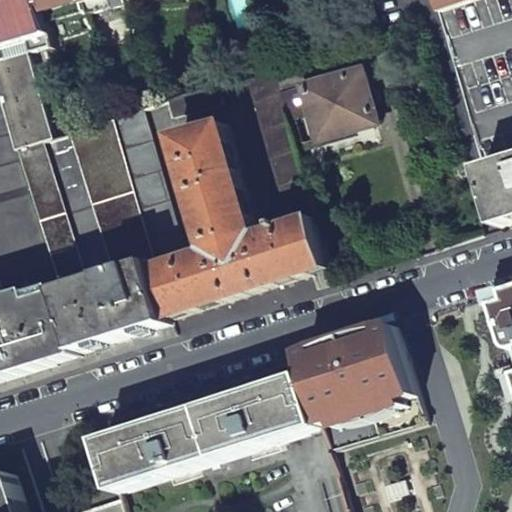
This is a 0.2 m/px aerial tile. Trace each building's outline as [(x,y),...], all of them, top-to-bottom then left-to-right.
[(0,0),(0,53),(33,44),(35,55),(57,49),(51,27),(43,0),(0,0)] [(43,0),(51,27),(90,17),(85,0),(43,0)] [(85,0),(90,17),(128,6),(126,0),(85,0)] [(436,0),(440,13),(477,0),(436,0)] [(0,82),(20,154),(56,142),(31,56),(35,55),(33,44),(0,53),(0,82)] [(250,63),(251,76),(277,68),(270,47),(255,50),(256,60),(250,63)] [(277,68),(284,96),(309,89),(312,88),(305,58),(277,68)] [(250,77),(286,204),(312,196),(290,116),(284,96),(277,68),(251,76),(250,77)] [(314,109),(323,142),(381,126),(366,73),(312,88),(309,89),(314,109)] [(0,292),(3,292),(0,282),(0,281),(52,267),(20,154),(0,82),(0,292)] [(221,87),(171,104),(176,120),(226,106),(221,87)] [(284,96),(290,116),(314,109),(309,89),(284,96)] [(439,119),(446,144),(475,135),(468,110),(439,119)] [(159,265),(161,272),(189,263),(146,112),(119,123),(159,265)] [(64,291),(66,294),(159,265),(119,123),(56,142),(20,154),(52,267),(59,292),(64,291)] [(161,272),(175,323),(268,293),(333,272),(320,221),(264,239),(232,127),(182,141),(214,255),(189,263),(161,272)] [(511,164),(486,172),(502,230),(511,226),(511,164)] [(66,294),(84,356),(128,342),(176,328),(175,323),(161,272),(159,265),(66,294)] [(0,385),(57,367),(85,358),(84,356),(66,294),(64,291),(59,292),(39,299),(38,296),(0,306),(0,385)] [(511,511),(511,292),(511,293),(494,299),(508,348),(511,352),(511,511)] [(328,431),(336,455),(433,426),(403,328),(354,344),(305,360),(311,379),(328,431)] [(108,445),(123,497),(328,431),(311,379),(300,383),(294,385),(255,398),(247,400),(239,403),(210,412),(184,420),(176,423),(167,426),(108,445)] [(0,511),(30,511),(19,477),(0,483),(0,511)] [(127,511),(125,503),(96,511),(127,511)]
